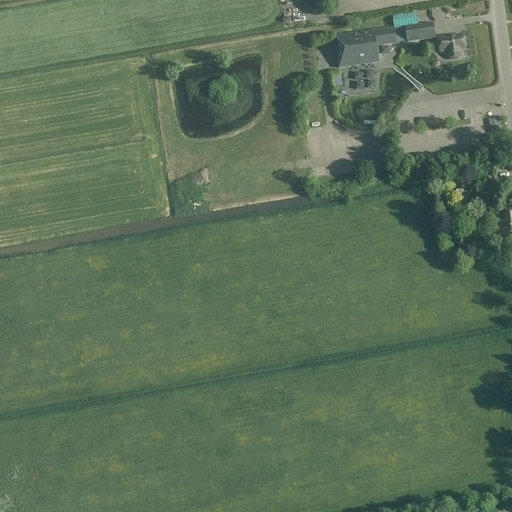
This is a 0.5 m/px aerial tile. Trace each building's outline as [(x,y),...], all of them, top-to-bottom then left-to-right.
[(435,39),(433,24),(394,29),(396,44),(435,39)] [(334,38),(339,69),(379,63),(378,59),(376,47),(396,44),(394,29),(334,38)] [(463,49),(464,50),(462,36),(449,38),(448,37),(438,38),(440,53),(446,52),(447,53),(449,57),(452,59),(457,59),(460,56),(461,51),(463,49)] [(498,202),(496,189),(478,192),(480,205),(498,202)] [(470,194),(463,195),(463,190),(455,191),(457,204),(471,202),(470,194)] [(511,242),(511,211),(504,212),(505,221),(499,222),(501,244),(511,242)]
